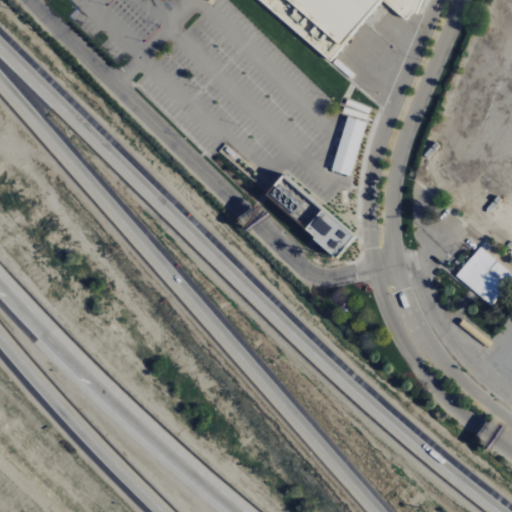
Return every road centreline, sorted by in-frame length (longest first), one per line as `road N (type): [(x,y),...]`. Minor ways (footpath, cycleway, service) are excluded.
road 1 (motorway): [(497,511),(369,406),(0,47)]
road 2 (motorway): [(372,511),(0,83)]
road 3 (motorway): [(0,284),(242,511)]
road 4 (motorway): [(0,336),(161,511)]
